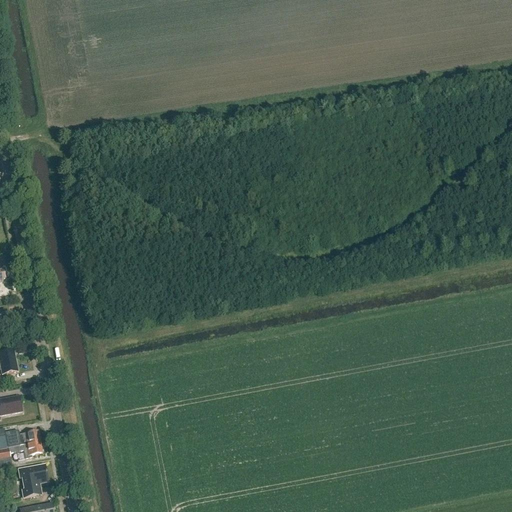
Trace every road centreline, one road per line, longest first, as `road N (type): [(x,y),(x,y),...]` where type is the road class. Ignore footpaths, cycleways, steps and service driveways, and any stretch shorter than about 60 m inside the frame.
road 1 (track): [(511,128),(377,243),(300,262),(200,238),(124,198),(41,133)]
road 2 (unclassified): [(73,511),(0,121)]
